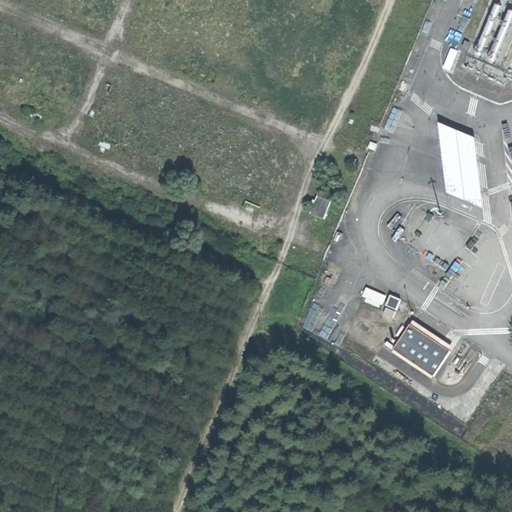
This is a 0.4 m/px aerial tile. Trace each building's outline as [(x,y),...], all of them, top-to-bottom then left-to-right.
[(511,4),(500,0),(480,52),(502,60),(511,34),(511,4)] [(454,71),(461,51),(453,48),(446,68),(454,71)] [(489,207),(483,137),(445,121),(452,191),(489,207)] [(313,214),(328,218),(334,199),(318,194),(313,214)] [(385,308),(386,305),(399,309),(403,299),(369,287),(364,300),(385,308)] [(433,378),(451,352),(410,324),(392,350),(433,378)]
